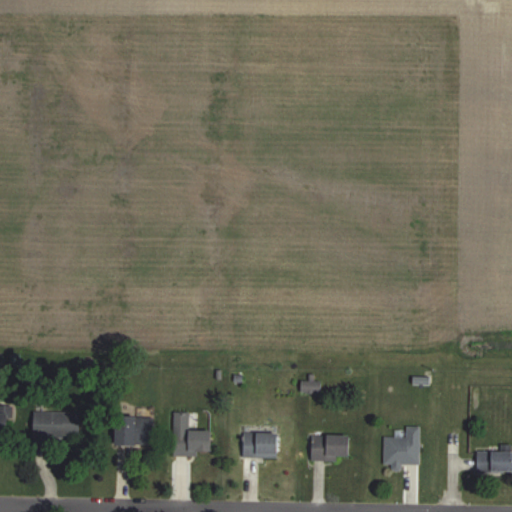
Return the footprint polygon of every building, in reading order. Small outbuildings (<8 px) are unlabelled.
[(0,435),(83,436),(83,411),(0,410),(0,435)] [(192,430),(193,412),(177,412),(176,454),(216,455),(216,430),(192,430)] [(120,423),(120,446),(155,446),(155,418),(131,418),(131,423),(120,423)] [(423,465),(423,426),(409,426),(409,437),(386,437),(386,465),(423,465)] [(246,457),(282,457),(282,432),(246,432),(246,457)] [(355,435),(314,435),(314,460),(355,460),(355,435)] [(511,473),(511,451),(479,451),(479,473),(511,473)]
